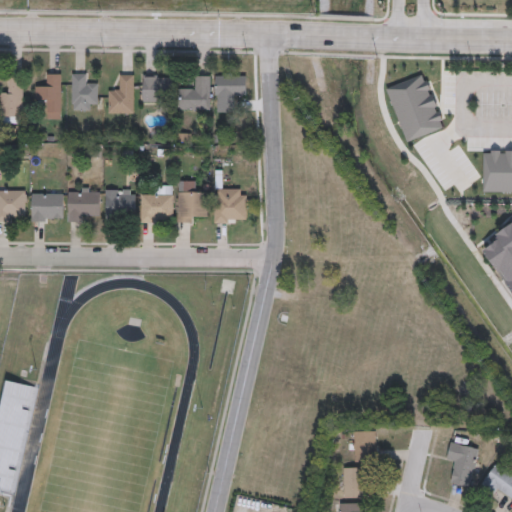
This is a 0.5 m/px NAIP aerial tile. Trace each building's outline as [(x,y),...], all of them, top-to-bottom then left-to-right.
[(71,110),(71,72),(88,72),(88,82),(97,82),(97,103),(91,103),(91,110),(71,110)] [(0,92),(9,92),(9,73),(22,73),(22,123),(0,123),(0,92)] [(44,99),(34,99),(34,83),(44,83),(44,73),(61,73),(61,118),(44,118),(44,99)] [(107,113),(107,92),(117,92),(117,74),(133,74),(133,113),(107,113)] [(172,74),(172,102),(143,102),(143,74),(172,74)] [(215,112),(215,74),(245,74),(245,94),(235,95),(235,112),(215,112)] [(210,75),(210,109),(178,109),(179,86),(190,86),(190,75),(210,75)] [(482,152),(511,152),(511,191),(482,191),(482,152)] [(173,222),(140,222),(140,194),(156,194),(156,185),(173,185),(173,222)] [(177,186),(208,186),(208,216),(199,216),(199,222),(177,222),(177,186)] [(246,188),(246,222),(214,222),(214,188),(246,188)] [(135,189),(135,219),(105,219),(105,189),(135,189)] [(0,190),(25,190),(25,220),(0,220),(0,190)] [(54,221),(31,221),(31,192),(63,192),(63,214),(54,214),(54,221)] [(100,192),(100,212),(79,212),(79,222),(67,222),(67,192),(100,192)] [(511,291),(511,221),(496,233),(499,238),(482,250),(511,291)] [(37,387),(7,382),(0,417),(0,489),(17,493),(37,387)] [(376,431),(376,461),(353,461),(353,431),(376,431)] [(456,462),(447,461),(451,442),(479,448),(471,487),(452,483),(456,462)] [(482,483),(495,463),(511,474),(511,501),(511,503),(482,483)] [(367,497),(343,497),(343,467),(367,467),(367,497)] [(340,511),(340,503),(364,503),(364,511),(340,511)]
